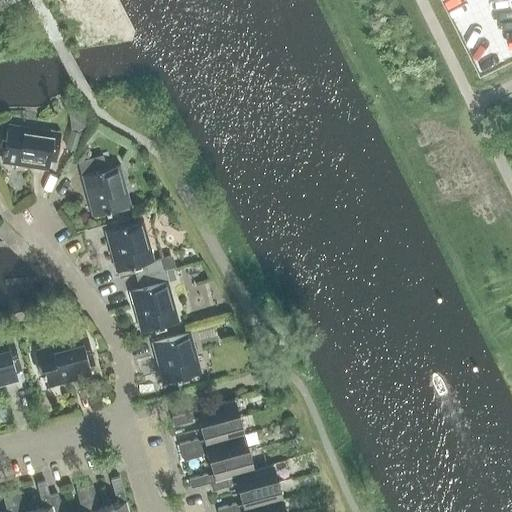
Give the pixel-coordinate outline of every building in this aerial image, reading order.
[(84,116),(71,117),(72,129),(85,128),(84,116)] [(55,162),(60,131),(39,128),(39,131),(7,126),(2,160),(34,165),(33,168),(47,170),(49,162),(55,162)] [(71,133),(66,149),(75,152),(80,136),(71,133)] [(91,215),(130,205),(119,164),(80,175),(91,215)] [(165,269),(172,267),(175,267),(172,255),(154,259),(143,220),(104,230),(115,271),(132,266),(135,278),(165,269)] [(172,267),(165,269),(168,280),(175,278),(172,267)] [(167,280),(128,291),(139,331),(178,321),(167,280)] [(201,372),(190,331),(151,342),(162,383),(201,372)] [(77,379),(90,376),(88,367),(94,365),(86,335),(66,341),(67,343),(36,352),(45,385),(76,376),(77,379)] [(3,385),(14,382),(17,381),(15,373),(21,371),(12,341),(0,344),(0,382),(2,382),(3,385)] [(197,416),(200,428),(239,417),(234,399),(195,410),(171,417),(173,425),(192,420),(192,418),(197,416)] [(178,443),(180,452),(244,434),(239,417),(200,428),(203,439),(198,441),(197,438),(178,443)] [(206,451),(209,463),(248,452),(244,434),(180,452),(183,460),(202,455),(201,453),(206,451)] [(190,487),(206,483),(210,482),(209,481),(253,469),(248,452),(209,463),(213,474),(207,475),(207,473),(188,478),(190,487)] [(235,481),(238,493),(277,482),(272,464),(253,469),(209,481),(210,482),(212,490),(230,485),(230,483),(235,481)] [(109,511),(128,511),(126,501),(125,501),(119,477),(110,479),(115,498),(117,497),(119,503),(108,506),(109,511)] [(45,481),(44,481),(36,484),(41,502),(43,502),(45,507),(34,510),(34,511),(52,511),(49,496),(45,481)] [(217,508),(217,511),(235,511),(282,499),(277,482),(238,493),(241,504),(236,505),(235,503),(217,508)] [(92,484),(84,486),(90,511),(109,511),(108,506),(96,509),(95,503),(97,503),(92,484)] [(83,511),(90,511),(84,486),(75,489),(80,507),(82,507),(83,511)] [(18,489),(10,491),(15,511),(34,511),(34,510),(26,511),(22,511),(21,508),(23,507),(18,489)] [(8,511),(15,511),(10,491),(1,493),(6,511),(9,511),(8,511)] [(61,511),(57,494),(49,496),(52,511),(61,511)] [(285,511),(282,499),(235,511),(285,511)]
